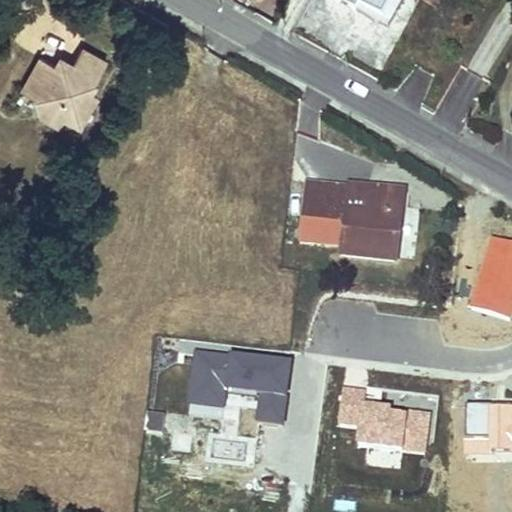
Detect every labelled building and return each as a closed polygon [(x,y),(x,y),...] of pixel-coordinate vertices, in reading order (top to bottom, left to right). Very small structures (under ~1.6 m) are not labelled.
[(394,0),(333,0),(357,13),(360,8),(383,21),(394,0)] [(360,8),(357,13),(390,32),(407,0),(394,0),(383,21),(360,8)] [(96,93),(91,90),(106,62),(80,48),(71,65),(68,72),(63,69),(59,76),(53,72),(56,65),(40,57),(22,90),(36,99),(41,114),(59,124),(63,116),(79,124),(96,93)] [(68,72),(71,65),(60,59),(56,65),(53,72),(59,76),(63,69),(68,72)] [(325,211),(327,186),(311,184),(309,209),(325,211)] [(398,261),(406,190),(353,184),(346,254),(398,261)] [(511,243),(492,237),(469,309),(508,321),(511,310),(511,243)] [(0,270),(13,274),(20,254),(0,247),(0,270)] [(230,356),(195,352),(190,403),(226,406),(227,391),(258,394),(256,419),(285,422),(292,359),(230,353),(230,356)] [(360,429),(359,445),(403,448),(403,452),(426,453),(429,412),(391,410),(391,404),(364,402),(365,389),(344,388),(341,428),(360,429)] [(511,448),(511,404),(488,404),(488,438),(465,438),(465,453),(491,453),(491,448),(511,448)] [(163,429),(164,412),(151,410),(150,428),(163,429)]
